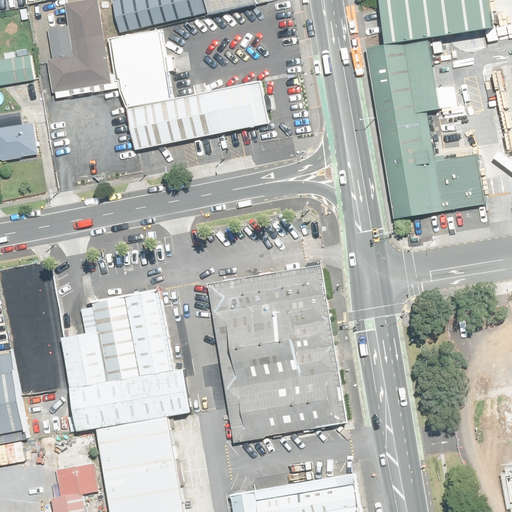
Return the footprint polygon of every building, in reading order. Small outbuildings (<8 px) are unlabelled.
[(106,76),(91,0),(78,0),(54,4),(58,23),(38,26),(44,58),(39,59),(44,88),(106,76)] [(106,0),(112,29),(195,13),(193,0),(106,0)] [(196,0),(199,11),(259,0),(196,0)] [(381,0),(388,46),(432,39),(494,30),(489,0),(381,0)] [(152,26),(112,32),(124,104),(164,97),(152,26)] [(388,46),(371,48),(396,217),(487,203),(480,151),(434,158),(427,112),(443,109),(432,39),(388,46)] [(17,64),(0,66),(0,95),(21,93),(17,64)] [(124,106),(132,147),(260,123),(252,82),(124,106)] [(22,133),(0,135),(0,170),(27,167),(22,133)] [(317,261),(199,281),(227,437),(345,416),(317,261)] [(94,327),(103,381),(170,369),(155,287),(88,298),(94,327)] [(22,351),(36,347),(38,347),(35,334),(52,330),(45,300),(31,304),(30,298),(7,303),(18,352),(22,351)] [(67,387),(103,381),(94,327),(57,334),(67,387)] [(36,347),(22,351),(29,381),(43,377),(36,347)] [(0,437),(29,431),(13,351),(0,353),(0,437)] [(170,369),(67,387),(74,426),(187,406),(180,367),(170,369)] [(181,511),(164,413),(93,426),(108,511),(181,511)] [(85,430),(44,437),(54,496),(96,489),(85,430)] [(0,444),(30,439),(29,431),(0,437),(0,444)] [(357,511),(350,467),(225,489),(229,511),(357,511)]
